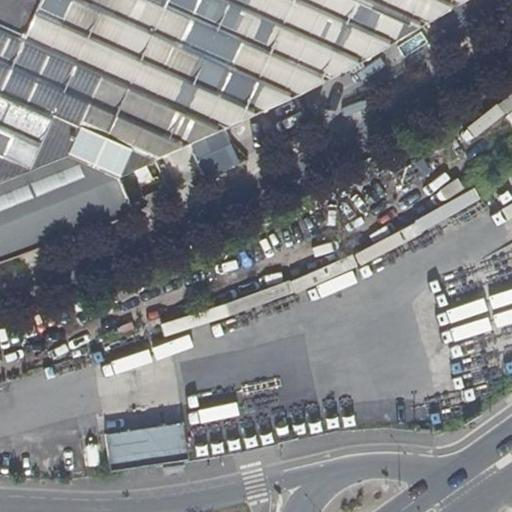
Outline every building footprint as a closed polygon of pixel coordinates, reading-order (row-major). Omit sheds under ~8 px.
[(0,0),(0,260),(25,252),(64,237),(127,209),(115,176),(155,158),(227,126),(281,101),(336,74),(380,49),(462,0),(0,0)] [(232,138),(227,126),(155,158),(161,170),(232,138)] [(413,185),(420,200),(435,192),(427,178),(413,185)] [(140,193),(145,204),(164,196),(159,184),(140,193)] [(104,431),(109,469),(188,456),(182,420),(104,431)]
